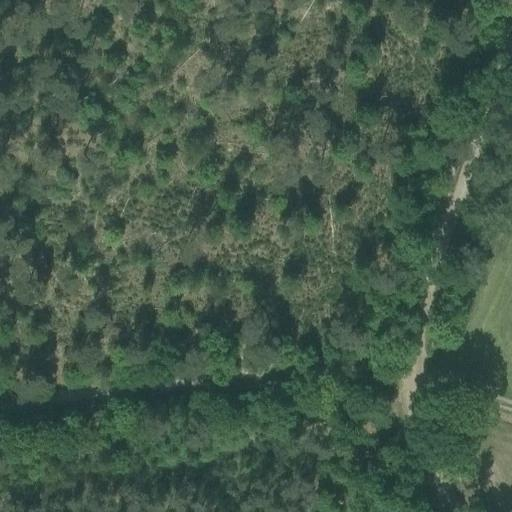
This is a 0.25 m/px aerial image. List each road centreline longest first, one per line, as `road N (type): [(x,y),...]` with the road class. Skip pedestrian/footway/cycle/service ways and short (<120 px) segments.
road 1 (track): [(0,411),(408,360)]
road 2 (track): [(511,35),(408,360)]
road 3 (track): [(408,360),(407,377),(462,511)]
